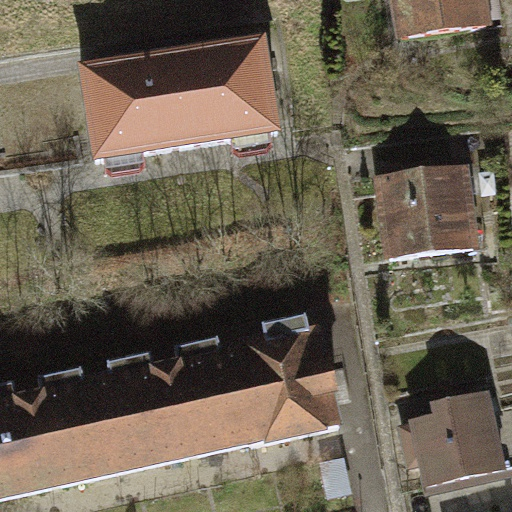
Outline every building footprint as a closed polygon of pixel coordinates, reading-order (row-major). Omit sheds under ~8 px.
[(511,9),(510,0),(415,0),(424,44),(511,27),(511,9)] [(296,39),(111,69),(126,159),(310,129),(296,39)] [(4,82),(0,82),(0,179),(26,175),(4,82)] [(482,167),(389,178),(403,261),(499,249),(482,167)] [(348,329),(0,401),(0,511),(25,511),(373,432),(348,329)] [(511,475),(511,401),(509,391),(426,414),(447,493),(511,475)]
